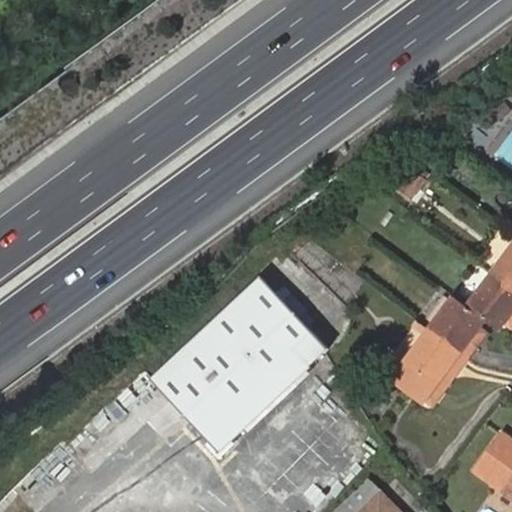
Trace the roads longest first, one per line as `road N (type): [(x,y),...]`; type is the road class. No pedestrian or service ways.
road 1 (motorway): [(0,333),(454,0)]
road 2 (motorway): [(352,0),(0,258)]
